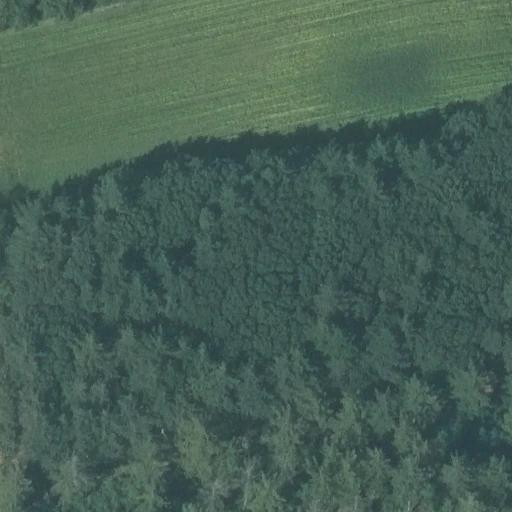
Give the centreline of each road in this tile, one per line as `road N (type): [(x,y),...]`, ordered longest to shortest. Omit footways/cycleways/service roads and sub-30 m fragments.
road 1 (track): [(511,363),(0,507)]
road 2 (track): [(4,337),(511,232)]
